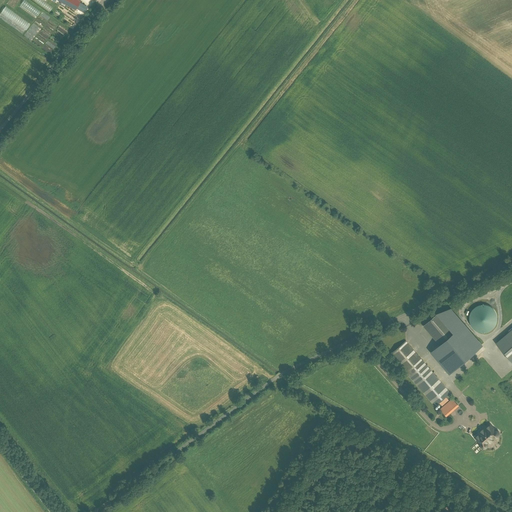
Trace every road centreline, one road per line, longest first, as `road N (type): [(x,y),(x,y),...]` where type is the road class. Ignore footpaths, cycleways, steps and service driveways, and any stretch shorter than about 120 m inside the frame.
road 1 (unclassified): [(511,266),(286,372),(96,511)]
road 2 (unclassified): [(0,129),(103,0)]
